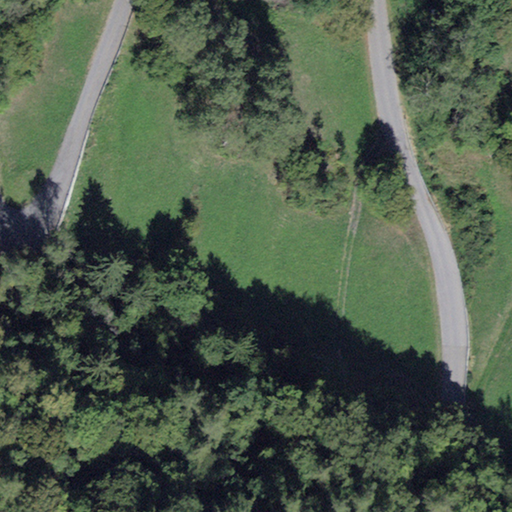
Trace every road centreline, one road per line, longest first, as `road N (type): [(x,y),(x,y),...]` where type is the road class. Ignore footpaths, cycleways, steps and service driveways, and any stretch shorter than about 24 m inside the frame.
road 1 (tertiary): [(372,0),(395,143),(436,235),(452,298),(455,433),(474,475),(511,501)]
road 2 (tertiary): [(0,222),(28,228),(48,215),(123,0)]
